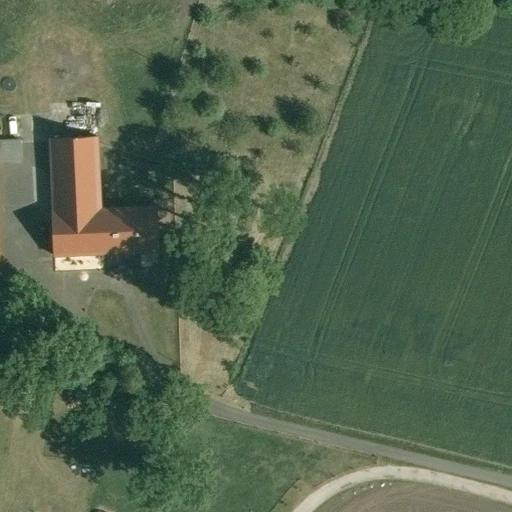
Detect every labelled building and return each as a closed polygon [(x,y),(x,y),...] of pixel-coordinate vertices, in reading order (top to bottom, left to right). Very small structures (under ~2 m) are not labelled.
[(149,44),(124,45),(125,61),(150,60),(149,44)] [(98,135),(50,137),(54,209),(100,207),(102,207),(98,135)] [(21,139),(0,139),(0,162),(22,161),(21,139)] [(102,207),(100,207),(54,209),(53,209),(55,255),(160,251),(157,205),(102,207)] [(50,511),(52,505),(34,502),(32,511),(50,511)]
